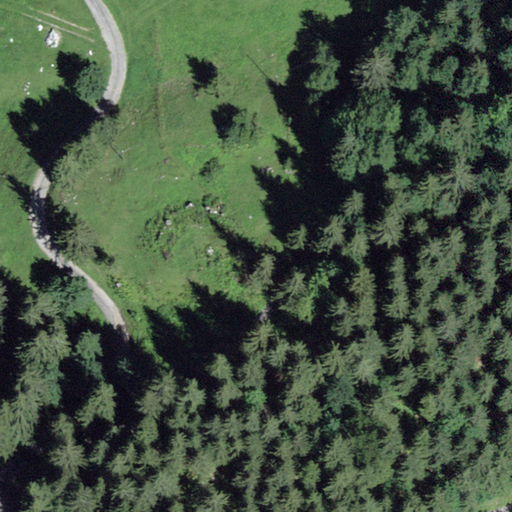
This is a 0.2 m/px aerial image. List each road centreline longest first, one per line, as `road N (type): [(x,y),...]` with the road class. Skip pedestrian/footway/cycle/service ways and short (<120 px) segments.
road 1 (track): [(511,166),(342,205),(268,311),(214,361),(0,498)]
road 2 (track): [(0,498),(14,462),(104,387),(120,349),(104,306),(47,247),(35,200),(41,177),(117,75),(116,44),(91,0)]
road 3 (track): [(116,44),(0,2)]
